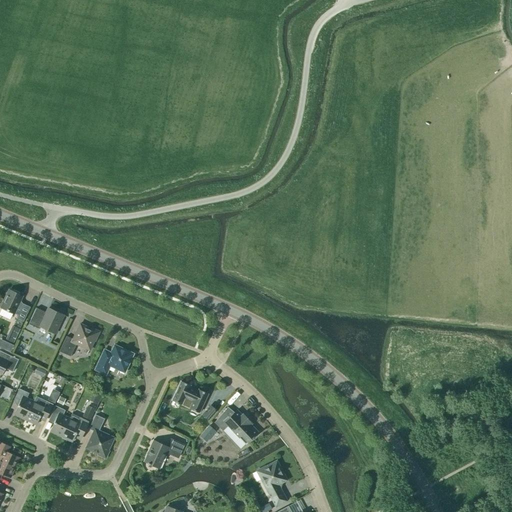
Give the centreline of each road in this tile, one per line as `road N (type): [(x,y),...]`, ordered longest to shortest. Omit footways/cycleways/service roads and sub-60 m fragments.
road 1 (unclassified): [(46,234),(57,209),(134,216),(259,185),(294,136),(313,33),(335,9),(362,0)]
road 2 (secondary): [(437,511),(415,469),(357,396),(317,360),(231,312)]
road 3 (secondary): [(231,312),(46,234)]
road 4 (residential): [(0,278),(12,276),(134,328),(157,378)]
road 5 (residential): [(326,511),(278,423),(207,362)]
